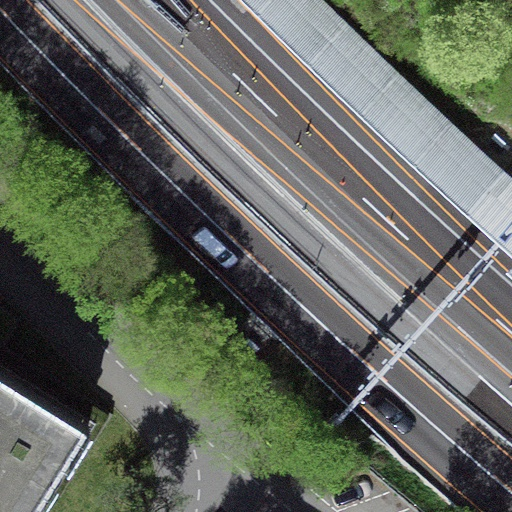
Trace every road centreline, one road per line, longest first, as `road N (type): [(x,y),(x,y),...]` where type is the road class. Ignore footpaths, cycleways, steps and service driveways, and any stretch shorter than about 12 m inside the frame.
road 1 (motorway): [(38,0),(349,301),(511,446)]
road 2 (motorway): [(511,333),(159,0)]
